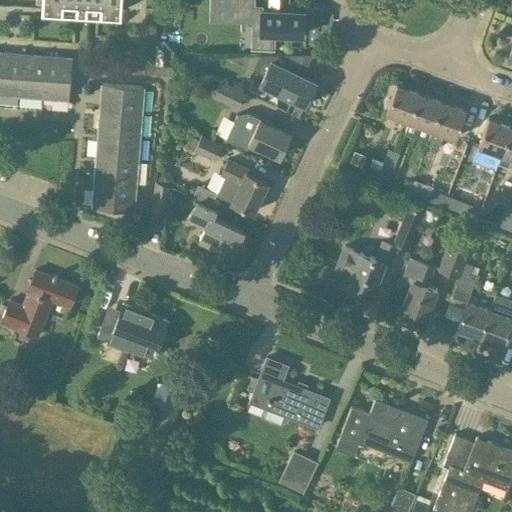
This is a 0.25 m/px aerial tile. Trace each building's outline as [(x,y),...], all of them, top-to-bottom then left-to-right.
[(41,0),(41,6),(121,11),(121,0),(41,0)] [(268,0),(268,8),(254,8),(254,0),(211,0),(211,6),(232,7),(232,20),(254,20),(253,48),(274,49),(275,33),(302,34),(303,10),(291,9),(291,1),(289,1),(288,0),(268,0)] [(0,92),(19,94),(22,53),(0,51),(0,92)] [(19,94),(44,96),(47,55),(22,53),(19,94)] [(258,81),(272,88),(305,103),(316,81),(283,66),(290,53),(259,54),(253,68),(262,73),(258,81)] [(47,55),(44,96),(69,98),(72,57),(47,55)] [(81,67),(91,68),(91,58),(82,57),(81,67)] [(91,68),(100,69),(101,59),(91,58),(91,68)] [(100,69),(110,70),(111,60),(101,59),(100,69)] [(110,70),(120,70),(121,61),(111,60),(110,70)] [(120,70),(130,71),(130,61),(121,61),(120,70)] [(130,71),(139,72),(140,62),(130,61),(130,71)] [(139,72),(149,73),(150,63),(140,62),(139,72)] [(149,73),(159,73),(160,64),(150,63),(149,73)] [(160,64),(159,73),(169,74),(170,64),(160,64)] [(245,92),(221,80),(214,95),(238,107),(245,92)] [(100,107),(141,110),(143,86),(102,82),(100,107)] [(384,112),(408,121),(418,93),(395,84),(384,112)] [(408,121),(431,129),(441,101),(418,93),(408,121)] [(441,101),(431,129),(427,141),(438,145),(442,134),(454,138),(465,110),(441,101)] [(139,135),(141,110),(100,107),(98,132),(139,135)] [(250,142),(279,155),(290,131),(260,117),(247,111),(245,116),(237,113),(225,138),(247,148),(250,142)] [(500,155),(510,126),(487,118),(474,154),(488,159),(491,151),(500,155)] [(511,127),(510,126),(500,155),(497,162),(508,166),(507,170),(511,172),(511,127)] [(96,157),(137,160),(139,135),(98,132),(96,157)] [(217,159),(223,145),(201,135),(195,150),(217,159)] [(399,152),(389,148),(376,180),(387,184),(399,152)] [(135,185),(137,160),(96,157),(94,182),(135,185)] [(232,201),(253,211),(267,181),(247,172),(250,167),(228,157),(220,173),(224,175),(216,193),(232,201)] [(151,209),(168,211),(170,186),(155,179),(151,209)] [(135,185),(94,182),(92,207),(133,210),(135,185)] [(450,207),(458,210),(462,199),(432,188),(427,199),(450,207)] [(462,199),(458,210),(473,215),(477,205),(462,199)] [(199,238),(233,254),(244,230),(213,216),(216,209),(196,200),(186,214),(206,223),(199,238)] [(407,205),(396,233),(391,244),(409,249),(411,244),(420,222),(423,212),(412,207),(407,205)] [(438,269),(458,276),(463,261),(464,261),(469,247),(449,239),(438,269)] [(384,263),(390,265),(396,247),(382,242),(375,259),(344,247),(331,281),(370,297),(384,263)] [(414,317),(415,313),(426,317),(437,289),(426,285),(433,266),(408,257),(401,278),(410,281),(401,308),(404,309),(403,312),(414,317)] [(456,328),(479,336),(489,308),(467,301),(476,275),(469,273),(472,264),(464,261),(463,261),(458,276),(449,302),(463,307),(456,328)] [(51,298),(70,305),(77,284),(36,268),(22,303),(9,298),(1,321),(37,335),(51,298)] [(489,308),(479,336),(503,345),(510,325),(511,325),(511,298),(494,292),(489,308)] [(128,345),(153,355),(167,318),(123,302),(120,309),(109,305),(97,336),(109,340),(108,341),(127,349),(128,345)] [(289,415),(317,426),(328,396),(281,379),(287,364),(267,356),(253,391),(268,397),(265,406),(268,407),(266,412),(268,418),(282,423),(287,421),(289,415)] [(386,402),(381,416),(363,409),(362,410),(352,406),(336,449),(355,455),(361,440),(411,459),(427,418),(386,402)] [(470,511),(483,479),(508,489),(511,477),(511,448),(476,435),(474,439),(455,432),(443,464),(448,467),(432,508),(442,511),(470,511)] [(302,491),(316,458),(290,447),(276,480),(302,491)] [(400,486),(388,511),(407,511),(416,494),(400,486)]
